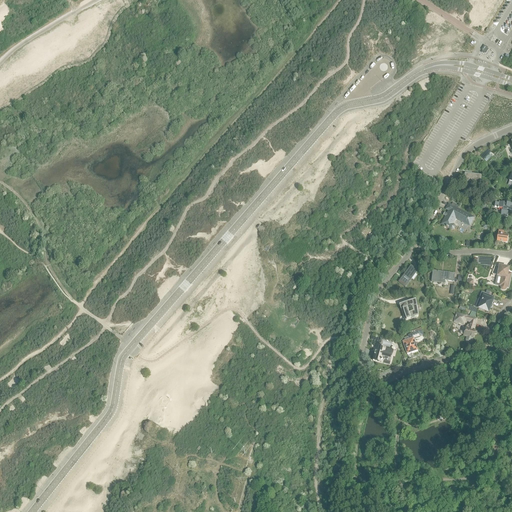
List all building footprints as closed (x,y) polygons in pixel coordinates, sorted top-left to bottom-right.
[(463,182),(469,183),(480,184),(481,176),(465,174),(463,182)] [(504,204),(504,203),(499,202),(499,203),(495,202),(494,207),(503,209),(502,211),(501,211),(501,216),(507,217),(508,212),(507,212),(507,210),(511,210),(511,203),(507,203),(507,204),(504,204)] [(447,214),(446,213),(444,213),(443,215),(446,217),(442,224),(446,227),(448,228),(451,229),(452,230),(454,229),(454,228),(455,227),(454,226),(454,225),(453,225),(452,224),(455,219),(470,226),(474,218),(457,209),(458,207),(453,204),(451,206),(449,204),(446,210),(449,211),(447,214)] [(275,225),(274,224),(262,226),(259,224),(255,228),(259,231),(258,236),(261,247),(263,246),(262,247),(262,248),(265,252),(269,251),(274,250),(278,249),(275,225)] [(361,233),(359,236),(359,237),(362,239),(364,239),(365,236),(365,235),(369,237),(372,232),(363,227),(361,232),(361,233)] [(499,231),(497,242),(507,243),(509,235),(504,235),(504,231),(499,231)] [(508,288),(511,274),(508,273),(509,269),(495,266),(487,283),(501,286),(501,288),(501,289),(502,290),(504,290),(505,290),(506,289),(506,287),(508,288)] [(411,267),(399,282),(405,287),(417,272),(411,267)] [(433,271),(432,282),(444,284),(445,281),(454,282),(455,274),(438,272),(439,272),(437,271),(437,272),(433,271)] [(492,305),(493,301),(494,298),(482,293),(479,299),(482,301),(479,309),(488,313),(490,308),(491,309),(492,305)] [(415,318),(421,315),(416,299),(399,305),(399,306),(405,321),(411,319),(411,320),(415,318)] [(464,326),(467,316),(456,313),(453,322),(464,326)] [(474,331),(476,324),(469,322),(468,325),(469,326),(468,328),(466,328),(463,336),(467,337),(466,339),(466,340),(466,341),(467,342),(467,343),(469,343),(470,343),(471,343),(471,342),(472,341),(473,338),(475,331),(474,331)] [(405,342),(403,343),(407,355),(418,351),(416,347),(433,341),(426,323),(417,326),(419,332),(405,336),(404,338),(405,342)] [(375,352),(373,361),(382,363),(383,360),(390,362),(392,354),(385,352),(385,349),(377,347),(375,352)] [(144,428),(144,430),(154,437),(160,427),(150,421),(148,422),(148,423),(147,423),(146,424),(145,424),(145,425),(145,426),(145,427),(144,428)] [(202,465),(203,472),(216,467),(211,461),(202,465)] [(245,483),(232,479),(225,500),(238,505),(245,483)] [(136,496),(126,489),(124,491),(124,492),(123,492),(122,492),(121,493),(120,494),(120,495),(121,496),(120,496),(120,499),(130,505),(136,496)]
